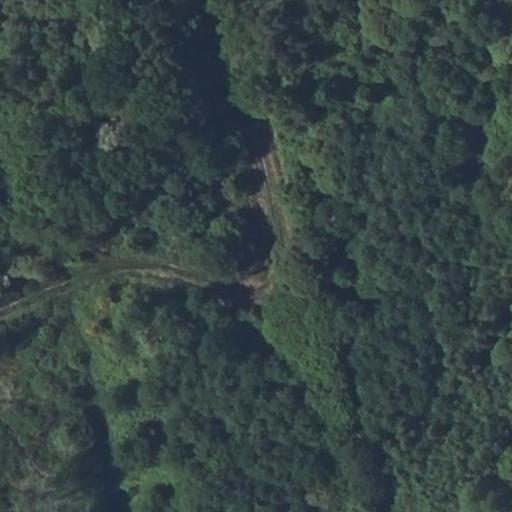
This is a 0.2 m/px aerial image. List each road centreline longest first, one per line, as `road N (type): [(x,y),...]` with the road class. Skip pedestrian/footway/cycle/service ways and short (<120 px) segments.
road 1 (track): [(358,511),(261,153),(208,0)]
road 2 (track): [(280,223),(271,272),(241,282),(160,261),(79,280),(0,313)]
